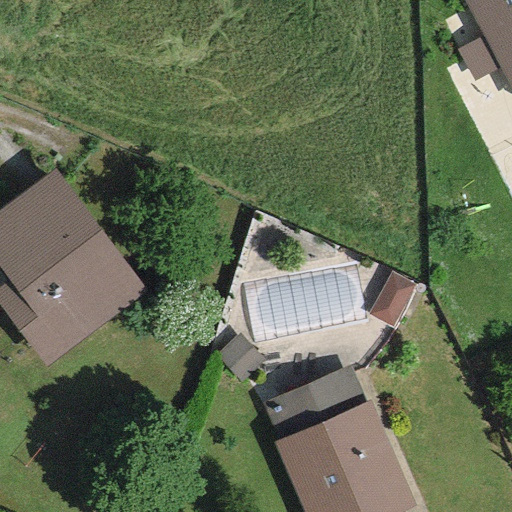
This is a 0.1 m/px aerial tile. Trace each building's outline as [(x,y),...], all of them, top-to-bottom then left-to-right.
[(511,0),(483,0),(477,3),(511,71),(511,0)] [(0,223),(0,251),(24,285),(32,279),(71,334),(135,290),(56,183),(0,223)] [(45,353),(71,334),(32,279),(24,285),(6,298),(45,353)] [(271,409),(288,446),(359,415),(344,375),(271,409)] [(381,511),(401,504),(359,415),(288,446),(315,511),(381,511)]
